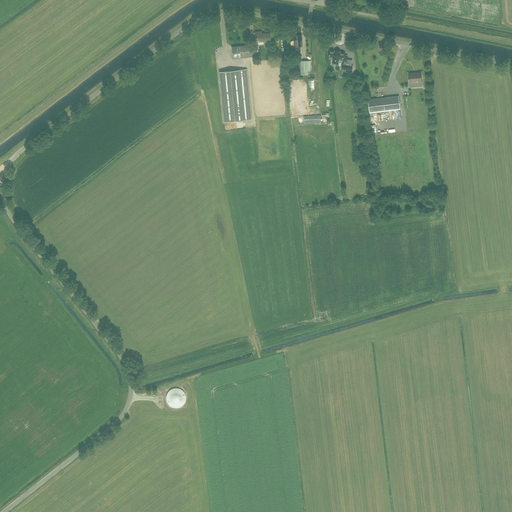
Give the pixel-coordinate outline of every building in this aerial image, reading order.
[(256,42),(270,41),(270,33),(260,34),(260,32),(256,32),(256,42)] [(292,46),(295,46),(295,47),(302,46),(301,35),(294,36),(294,41),(292,41),(291,42),(291,45),(292,46)] [(258,56),(257,47),(251,48),(250,45),(231,47),(233,59),(258,56)] [(339,64),(339,60),(345,61),(344,65),(343,65),(342,70),(351,72),(353,66),(346,65),(348,56),(345,55),(345,53),(340,52),(340,51),(335,50),(335,52),(330,51),(328,58),(333,59),(332,63),(339,64)] [(311,61),(308,61),(301,61),(301,75),(308,75),(310,74),(309,71),(311,71),(311,61)] [(224,122),(251,119),(246,69),(219,72),(224,122)] [(422,87),(422,82),(421,73),(408,74),(409,83),(418,82),(418,87),(422,87)] [(370,113),(400,109),(399,96),(368,100),(370,113)] [(304,124),(321,123),(321,115),(304,117),(304,124)]
